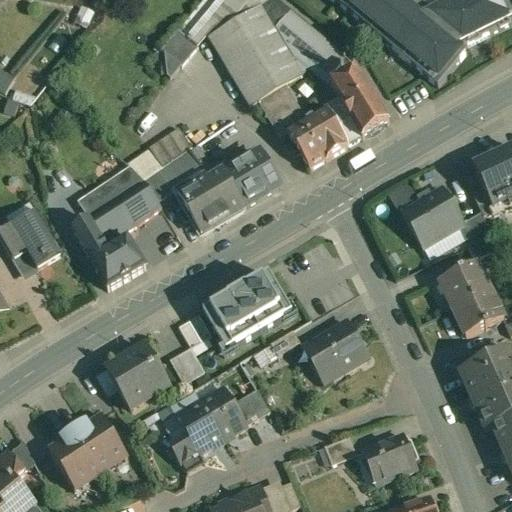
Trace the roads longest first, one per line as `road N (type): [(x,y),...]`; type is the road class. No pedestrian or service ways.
road 1 (secondary): [(0,393),(329,196)]
road 2 (residential): [(152,511),(426,394)]
road 3 (residential): [(329,196),(426,394)]
road 4 (secondary): [(329,196),(511,91)]
road 5 (residential): [(426,394),(475,511)]
